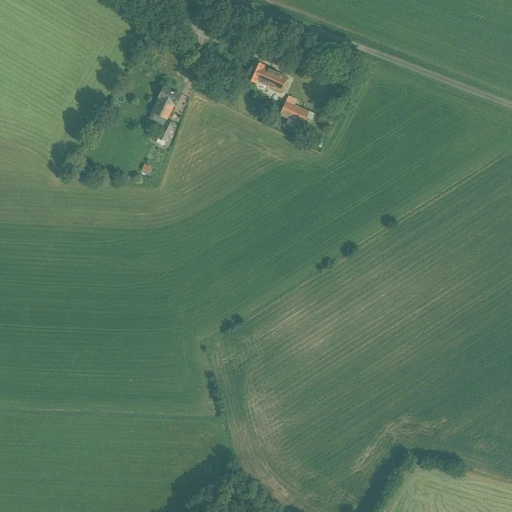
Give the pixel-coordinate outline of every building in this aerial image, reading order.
[(277,56),(270,53),(267,61),(274,64),(277,56)] [(257,82),(281,92),(288,77),(264,67),(264,66),(254,61),(247,79),(256,83),(257,82)] [(175,105),(176,106),(181,96),(164,87),(159,97),(160,98),(153,112),(168,120),(175,105)] [(289,96),(287,102),(280,116),(288,119),(286,123),(297,128),(299,124),(309,128),(315,115),(294,106),(297,100),(289,96)] [(167,120),(158,138),(166,143),(176,124),(167,120)] [(147,175),(151,167),(145,164),(141,173),(147,175)]
